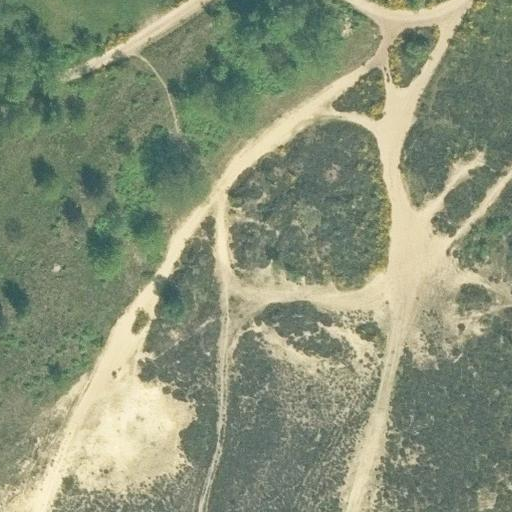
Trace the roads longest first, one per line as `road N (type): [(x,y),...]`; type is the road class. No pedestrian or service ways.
road 1 (track): [(350,511),(404,268),(382,54)]
road 2 (track): [(38,511),(120,326),(219,187)]
road 3 (track): [(219,187),(221,266),(233,282),(255,292),(401,295)]
road 4 (track): [(298,115),(339,113),(388,129),(444,39),(447,10)]
road 5 (track): [(219,187),(266,137),(382,54)]
road 6 (track): [(129,44),(64,77),(0,91)]
